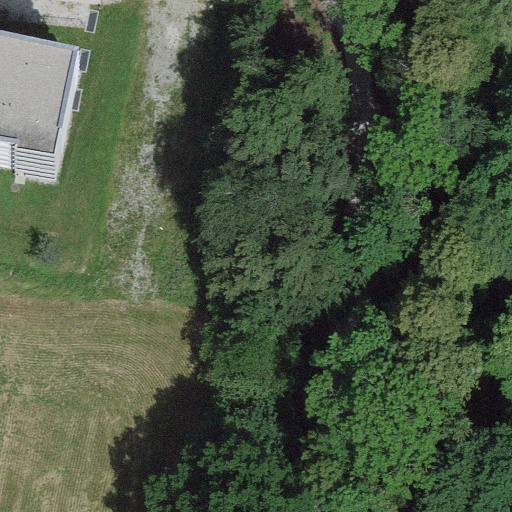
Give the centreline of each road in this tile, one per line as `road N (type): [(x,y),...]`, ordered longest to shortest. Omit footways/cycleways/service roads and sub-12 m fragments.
road 1 (track): [(369,384),(343,167),(306,0)]
road 2 (track): [(511,308),(369,384),(331,511)]
